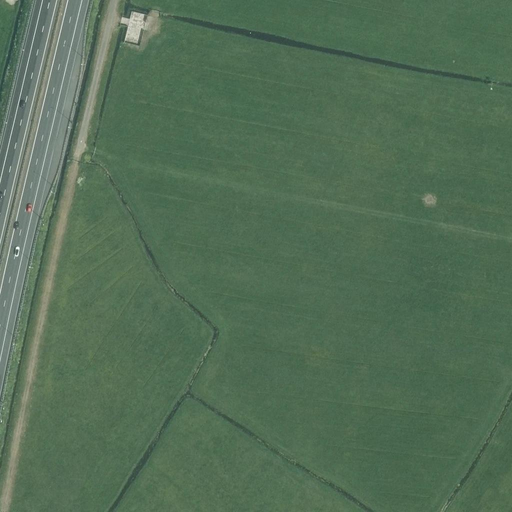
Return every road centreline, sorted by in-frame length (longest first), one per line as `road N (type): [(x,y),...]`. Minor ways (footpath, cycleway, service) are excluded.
road 1 (track): [(3,511),(78,154)]
road 2 (motorway): [(0,347),(79,0)]
road 3 (motorway): [(43,0),(0,194)]
